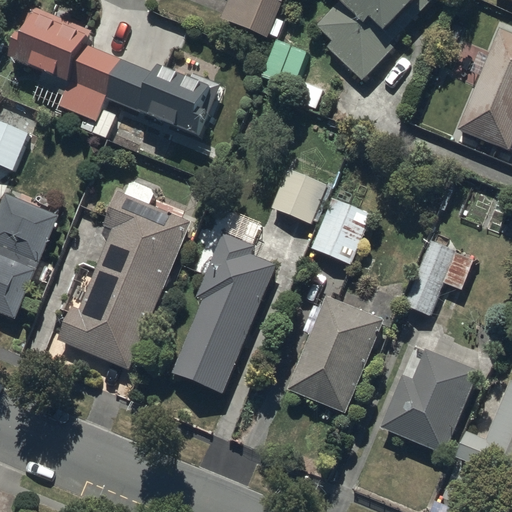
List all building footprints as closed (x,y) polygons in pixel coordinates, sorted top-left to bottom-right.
[(235,0),(223,30),(277,53),(287,29),(279,26),(290,0),(235,0)] [(332,0),(343,10),(320,33),(336,48),(327,57),(342,71),(346,67),(367,89),(400,55),(394,50),(437,6),(430,0),(332,0)] [(95,40),(35,16),(15,71),(73,94),(64,117),(86,126),(83,133),(112,145),(121,122),(107,117),(110,108),(145,122),(143,126),(207,151),(214,131),(206,128),(218,100),(222,101),(225,94),(196,83),(193,91),(163,79),(161,84),(88,55),(95,40)] [(511,41),(504,38),(463,140),(511,158),(511,41)] [(0,173),(17,179),(31,142),(0,130),(0,173)] [(330,193),(290,176),(273,215),(314,232),(330,193)] [(195,232),(152,214),(159,199),(134,189),(128,204),(121,201),(105,242),(112,245),(82,318),(76,315),(62,348),(134,378),(195,232)] [(61,224),(8,202),(0,219),(0,254),(4,256),(1,264),(0,263),(0,320),(19,328),(61,224)] [(377,221),(335,203),(312,256),(354,274),(377,221)] [(257,254),(226,242),(214,272),(218,274),(175,384),(229,405),(280,274),(253,264),(257,254)] [(479,268),(434,246),(407,308),(452,330),(467,299),(464,298),(479,268)] [(388,328),(329,305),(291,400),(350,423),(388,328)] [(483,381),(429,359),(417,388),(405,384),(384,438),(450,464),(483,381)] [(511,412),(493,457),(475,449),(466,471),(459,468),(443,506),(456,511),(498,511),(505,496),(511,498),(511,412)]
